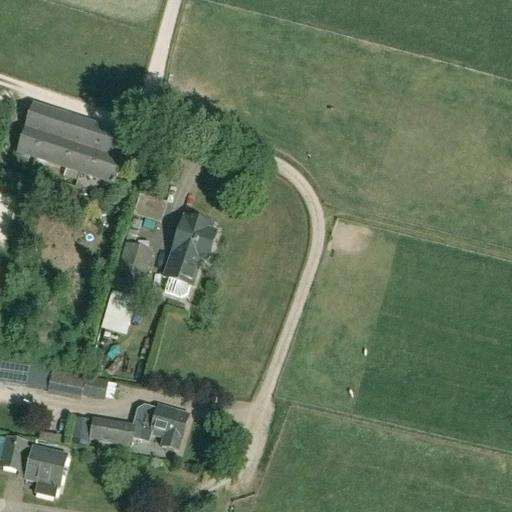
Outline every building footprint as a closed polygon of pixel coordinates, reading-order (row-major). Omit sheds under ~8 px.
[(129,141),(33,110),(18,155),(114,187),(129,141)] [(166,205),(139,197),(133,218),(160,225),(166,205)] [(184,223),(173,256),(172,256),(164,281),(192,290),(201,262),(207,264),(216,238),(202,234),(203,229),(184,223)] [(129,231),(111,292),(139,300),(153,253),(134,248),(138,234),(129,231)] [(108,382),(51,372),(51,375),(35,372),(34,377),(5,372),(3,382),(25,385),(25,388),(48,391),(47,398),(80,403),(81,398),(105,403),(108,382)] [(89,444),(131,452),(133,441),(149,446),(151,439),(164,443),(162,451),(179,455),(189,419),(159,411),(159,412),(144,407),(137,411),(132,430),(93,423),(93,422),(74,419),(70,445),(89,448),(89,444)] [(60,436),(40,433),(38,441),(59,444),(60,436)] [(54,501),(57,491),(58,491),(65,461),(34,454),(34,451),(26,449),(28,444),(5,439),(0,459),(0,470),(17,474),(17,477),(27,480),(26,484),(36,486),(34,496),(54,501)]
